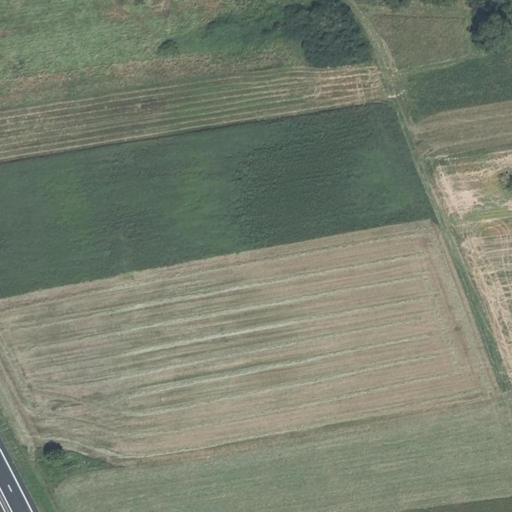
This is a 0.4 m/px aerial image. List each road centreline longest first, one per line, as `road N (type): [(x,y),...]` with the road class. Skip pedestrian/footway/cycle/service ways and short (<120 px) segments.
road 1 (track): [(511,416),(460,264),(367,41),(334,0)]
road 2 (track): [(63,511),(0,389)]
